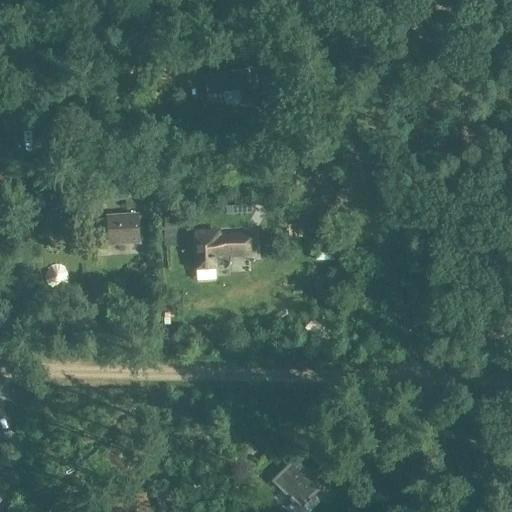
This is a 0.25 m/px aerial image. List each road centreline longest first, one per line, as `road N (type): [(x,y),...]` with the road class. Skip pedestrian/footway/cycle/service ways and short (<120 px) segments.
road 1 (track): [(457,511),(305,0)]
road 2 (unclassified): [(511,376),(0,368)]
road 3 (track): [(0,51),(233,0)]
